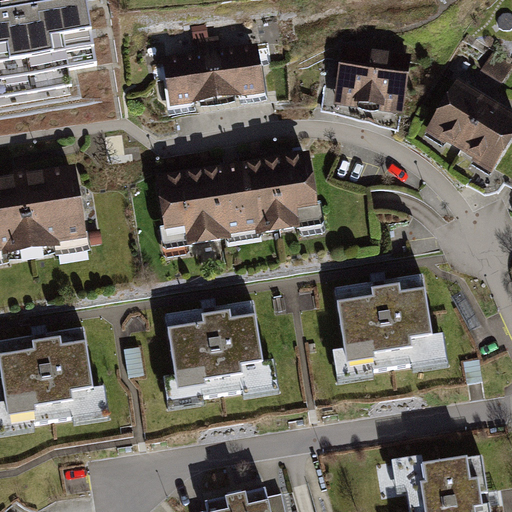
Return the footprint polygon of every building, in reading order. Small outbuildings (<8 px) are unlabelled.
[(0,0),(0,102),(97,87),(83,0),(0,0)] [(257,47),(166,61),(174,115),(266,101),(257,47)] [(409,60),(343,49),(334,108),(399,119),(409,60)] [(426,137),(459,158),(491,107),(474,96),(458,87),(426,137)] [(459,158),(492,178),(511,147),(511,120),(511,119),(491,107),(459,158)] [(310,164),(158,185),(168,251),(318,230),(310,164)] [(78,175),(0,187),(0,262),(90,248),(78,175)] [(424,280),(336,293),(346,357),(371,353),(372,364),(410,358),(408,348),(434,344),(424,280)] [(255,307),(164,321),(174,385),(204,381),(205,390),(240,384),(238,373),(264,369),(255,307)] [(85,332),(0,346),(0,357),(8,409),(39,404),(41,417),(76,411),(75,401),(96,398),(85,332)] [(420,453),(391,458),(397,493),(405,491),(408,511),(489,511),(480,455),(422,465),(420,453)] [(264,483),(234,490),(238,511),(286,511),(282,494),(267,498),(264,483)] [(238,511),(234,490),(204,497),(207,511),(238,511)] [(300,511),(317,511),(314,497),(298,501),(300,511)]
